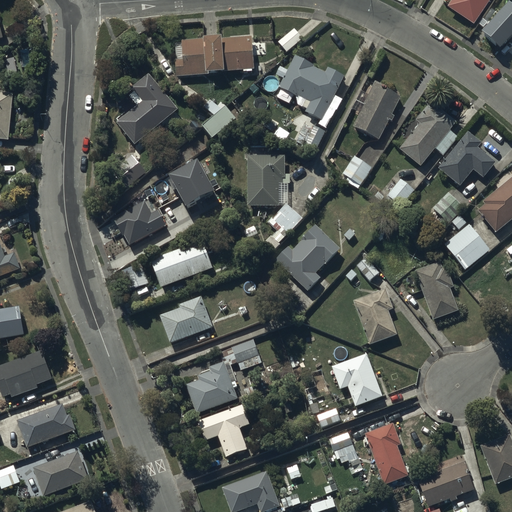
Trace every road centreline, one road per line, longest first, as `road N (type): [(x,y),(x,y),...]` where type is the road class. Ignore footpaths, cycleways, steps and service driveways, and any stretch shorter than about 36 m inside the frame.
road 1 (residential): [(71,7),(68,232),(168,511)]
road 2 (residential): [(511,97),(333,0)]
